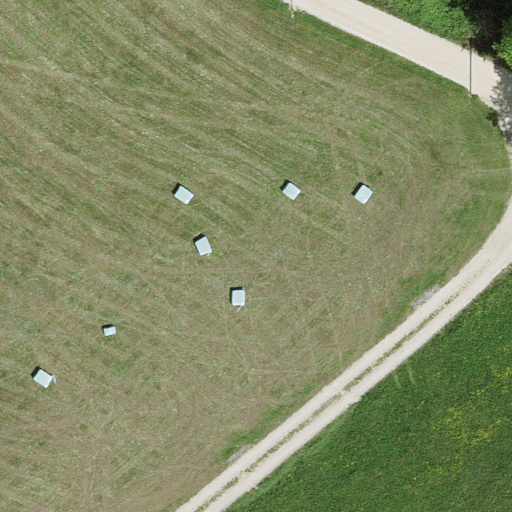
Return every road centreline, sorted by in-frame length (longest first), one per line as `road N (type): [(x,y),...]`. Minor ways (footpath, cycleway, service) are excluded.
road 1 (track): [(203,511),(511,249)]
road 2 (track): [(310,0),(511,87)]
